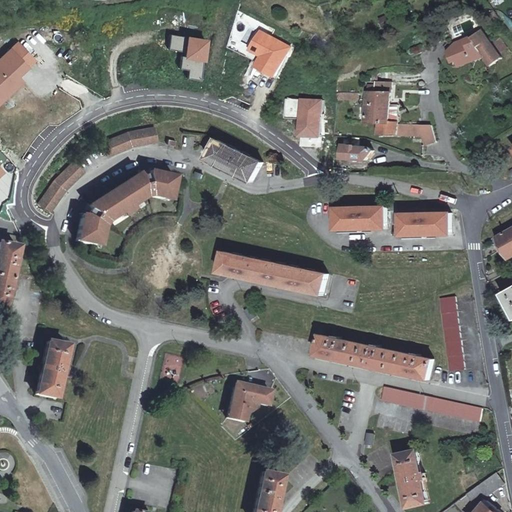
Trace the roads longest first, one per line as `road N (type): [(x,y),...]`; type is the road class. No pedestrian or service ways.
road 1 (residential): [(339,185),(244,118),(190,98),(129,98),(70,120),(28,158),(13,190),(19,219),(50,227)]
road 2 (residential): [(498,403),(268,355)]
road 3 (residential): [(498,403),(472,205)]
road 4 (residential): [(109,511),(149,328)]
road 5 (residential): [(339,185),(241,194),(178,154)]
road 6 (residential): [(50,227),(61,203),(95,169),(132,153),(178,154)]
road 7 (residential): [(149,328),(102,315),(74,288),(55,257),(50,227)]
road 8 (residential): [(2,394),(52,458),(78,511)]
road 9 (residential): [(472,205),(339,185)]
road 10 (unknown): [(473,243),(347,238)]
road 11 (residential): [(268,355),(343,453)]
road 12 (residential): [(268,355),(149,328)]
